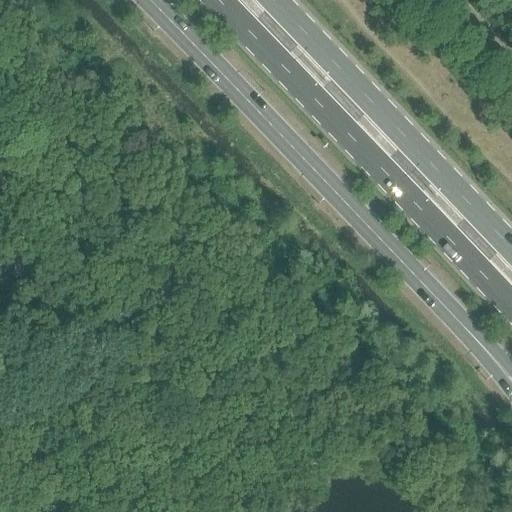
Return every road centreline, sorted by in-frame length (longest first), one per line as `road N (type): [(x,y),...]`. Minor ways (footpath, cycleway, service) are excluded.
road 1 (primary): [(478,342),(145,0)]
road 2 (primary): [(219,0),(511,307)]
road 3 (primary): [(511,248),(277,0)]
